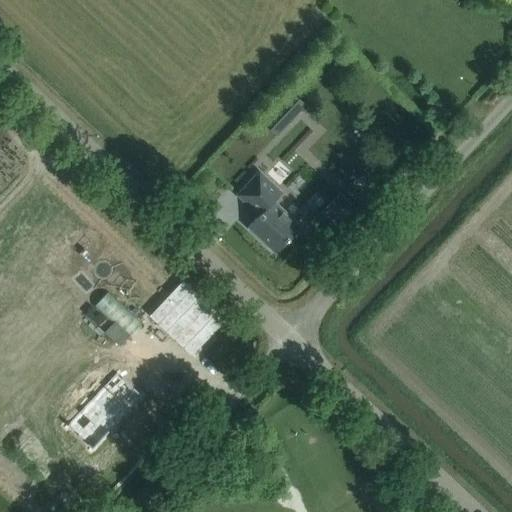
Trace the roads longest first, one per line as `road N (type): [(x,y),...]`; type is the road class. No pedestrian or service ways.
road 1 (unclassified): [(288,339),(0,67)]
road 2 (unclassified): [(288,339),(511,98)]
road 3 (unclassified): [(471,511),(288,339)]
road 4 (unclassified): [(123,511),(288,339)]
